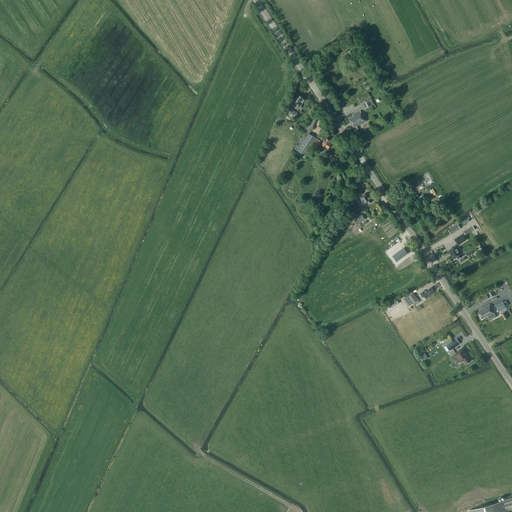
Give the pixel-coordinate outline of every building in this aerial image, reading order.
[(290,104),(296,109),(299,104),(300,105),(305,99),(300,95),(298,98),(296,97),(290,104)] [(364,102),(367,107),(374,102),(371,98),(364,102)] [(289,113),(287,115),(291,118),(292,119),(294,116),(297,113),(291,109),(289,113)] [(348,119),(353,127),(356,126),(356,127),(367,121),(363,114),(362,115),(360,111),(352,116),(353,116),(348,119)] [(320,143),(322,141),(306,131),(295,149),(307,156),(313,147),(314,144),(318,147),(320,143)] [(325,146),(328,148),(331,144),(329,143),(330,141),(326,138),(322,144),(320,143),(318,147),(314,144),(313,147),(318,150),(319,148),(322,150),(325,146)] [(406,201),(407,202),(416,196),(412,191),(411,191),(409,188),(401,193),(402,194),(398,196),(403,203),(406,201)] [(360,198),(364,205),(368,203),(369,204),(373,202),(372,200),(372,199),(369,193),(365,195),(361,197),(360,195),(356,197),(358,199),(360,198)] [(423,194),(416,199),(419,203),(426,199),(423,194)] [(359,223),(360,224),(365,219),(362,214),(356,219),(356,220),(359,223)] [(466,216),(460,220),(463,224),(469,220),(466,216)] [(448,230),(451,235),(461,229),(457,224),(448,230)] [(454,239),(458,245),(467,240),(463,234),(454,239)] [(461,254),(456,246),(448,251),(454,260),(457,258),(459,259),(462,257),(460,254),(461,254)] [(394,256),(398,261),(408,254),(404,249),(394,256)] [(431,287),(425,292),(424,291),(420,294),(423,298),(427,295),(428,297),(434,293),(433,292),(434,291),(431,287)] [(413,293),(409,296),(413,303),(414,303),(418,300),(413,293)] [(480,297),(482,302),(489,298),(486,293),(480,297)] [(408,295),(405,297),(410,305),(413,303),(409,296),(408,295)] [(495,305),(498,311),(502,309),(503,309),(506,307),(503,301),(495,305)] [(482,319),(487,316),(490,320),(496,317),(489,304),(481,308),(482,310),(478,312),(482,319)] [(511,314),(509,309),(501,314),(504,319),(511,314)] [(446,346),(450,351),(460,344),(455,336),(445,343),(447,345),(446,346)] [(460,363),(464,361),(466,364),(471,361),(469,357),(463,348),(454,353),(460,363)] [(506,511),(511,509),(511,498),(470,510),(470,511),(506,511)]
